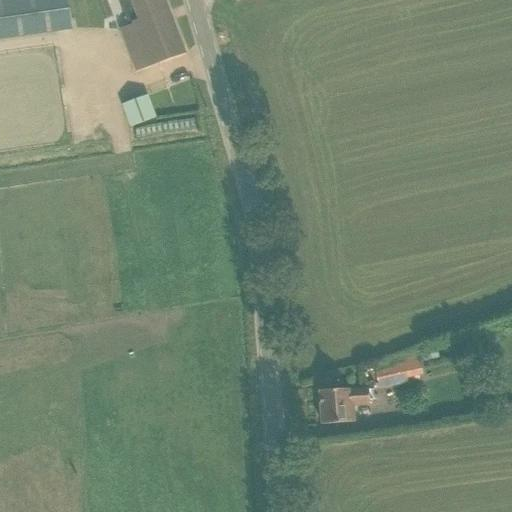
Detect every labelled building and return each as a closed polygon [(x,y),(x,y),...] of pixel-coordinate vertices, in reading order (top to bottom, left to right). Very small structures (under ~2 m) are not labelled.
[(67,0),(7,0),(0,1),(0,40),(72,30),(67,0)] [(136,73),(185,54),(164,0),(118,0),(128,28),(120,31),(136,73)] [(147,96),(128,103),(122,106),(131,128),(156,118),(147,96)] [(374,365),(378,383),(379,389),(406,384),(405,378),(420,375),(416,354),(386,361),(386,362),(374,365)] [(369,400),(373,400),(372,389),(368,390),(368,389),(348,390),(348,389),(319,391),(321,424),(354,422),(353,406),(369,404),(369,400)]
